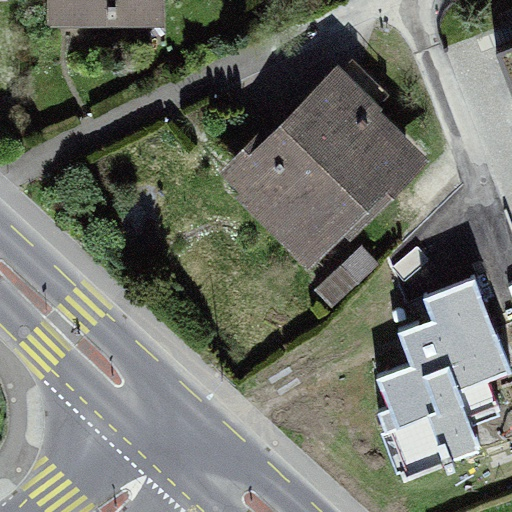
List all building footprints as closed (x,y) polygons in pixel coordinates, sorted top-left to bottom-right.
[(156,3),(155,0),(55,0),(56,15),(117,14),(117,3),(156,3)] [(511,40),(495,47),(511,90),(511,40)] [(344,220),(407,156),(336,88),(309,116),(301,108),(233,177),(303,245),(336,212),(344,220)] [(332,303),(375,263),(360,247),(316,287),(332,303)] [(511,369),(474,274),(424,293),(442,341),(425,347),(428,354),(377,374),(389,405),(378,409),(404,477),(445,462),(447,467),(454,465),(449,452),(479,441),(470,418),(499,407),(488,377),(511,369)]
